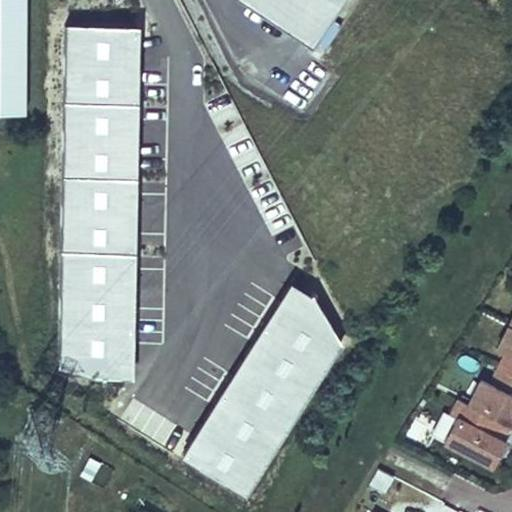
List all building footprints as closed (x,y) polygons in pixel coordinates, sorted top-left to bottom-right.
[(0,0),(0,111),(26,112),(25,0),(0,0)] [(345,0),(253,0),(320,45),(345,0)] [(140,21),(67,21),(62,362),(89,372),(137,375),(140,21)] [(314,289),(293,276),(182,454),(248,491),(346,338),(314,289)] [(511,328),(508,326),(495,350),(504,355),(496,370),(511,378),(511,328)] [(511,378),(496,370),(488,385),(480,380),(467,405),(503,424),(511,428),(511,378)] [(495,439),(503,424),(467,405),(458,400),(445,424),(451,426),(442,442),(492,468),(504,443),(495,439)] [(100,488),(111,467),(88,455),(77,476),(100,488)] [(382,492),(390,477),(375,470),(368,484),(382,492)]
